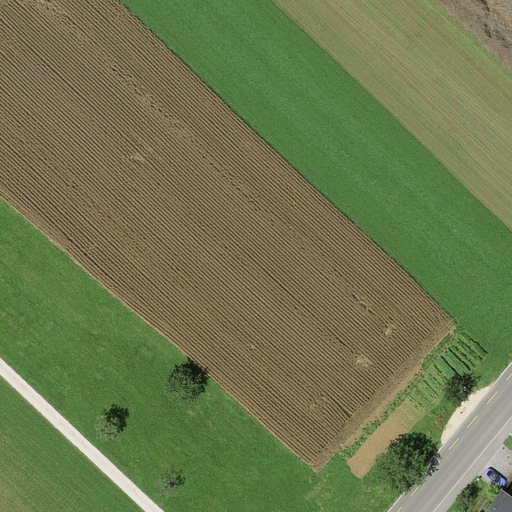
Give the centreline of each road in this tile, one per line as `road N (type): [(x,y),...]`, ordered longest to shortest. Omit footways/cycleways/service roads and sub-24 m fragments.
road 1 (track): [(0,375),(146,511)]
road 2 (tertiary): [(511,393),(412,511)]
